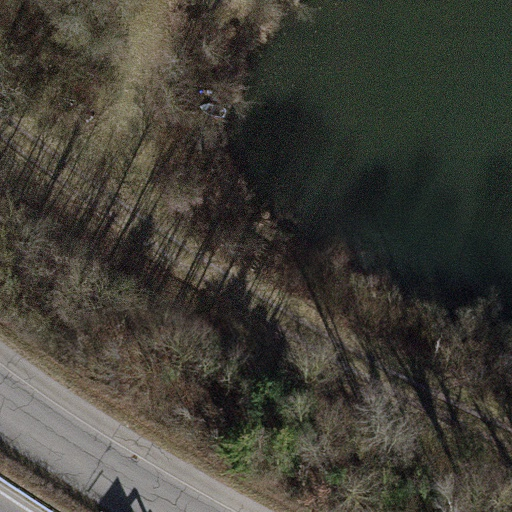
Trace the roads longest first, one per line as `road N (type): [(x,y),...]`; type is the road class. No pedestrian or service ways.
road 1 (track): [(0,120),(168,258),(511,446)]
road 2 (unclassified): [(0,403),(184,511)]
